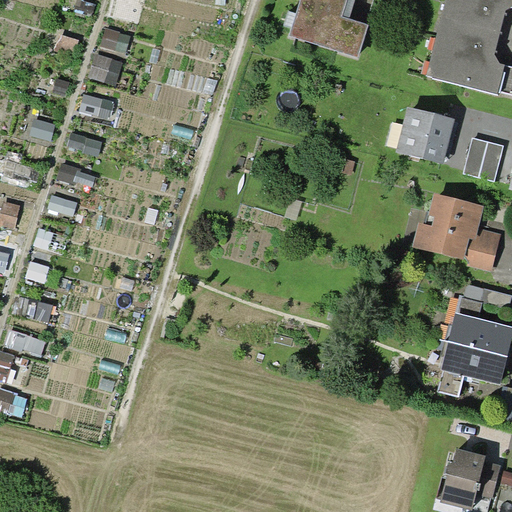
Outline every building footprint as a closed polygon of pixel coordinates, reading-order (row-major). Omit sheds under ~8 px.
[(292,0),(280,39),(353,61),(362,31),(333,22),(339,0),(292,0)] [(511,0),(439,0),(420,81),(493,99),(501,67),(492,59),(503,17),(511,11),(511,0)] [(449,121),(402,110),(390,156),(437,167),(449,121)] [(502,147),(469,139),(461,176),(494,184),(502,147)] [(481,210),(420,195),(406,253),(488,273),(498,235),(476,230),(481,210)] [(511,332),(511,329),(453,314),(438,371),(498,387),(511,332)] [(511,393),(503,391),(498,415),(511,418),(511,393)] [(500,463),(447,450),(433,507),(454,511),(467,511),(472,493),(492,498),(500,463)]
